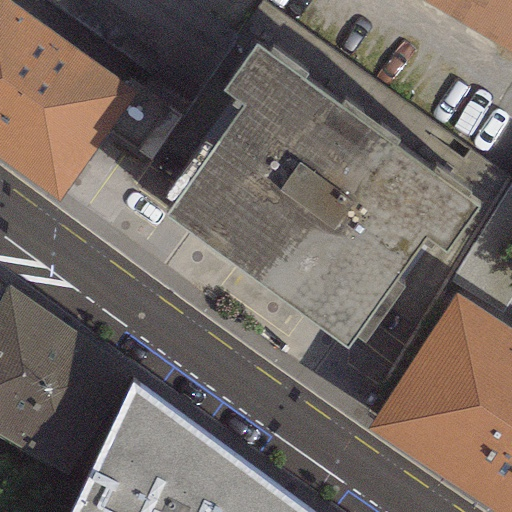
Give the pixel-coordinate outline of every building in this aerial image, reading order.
[(136,96),(4,0),(0,0),(0,163),(56,204),(136,96)] [(170,0),(102,0),(148,32),(170,0)] [(511,0),(420,0),(511,53),(511,0)] [(478,209),(253,45),(220,90),(244,106),(164,216),(347,348),(426,240),(446,254),(478,209)] [(511,291),(511,178),(449,280),(498,313),(511,291)] [(118,362),(6,286),(0,298),(0,438),(67,473),(127,369),(118,362)] [(492,511),(511,511),(511,332),(455,294),(366,428),(492,511)] [(306,511),(129,383),(70,511),(306,511)]
